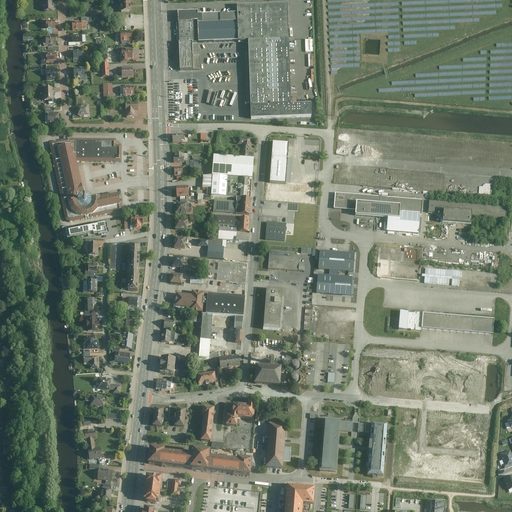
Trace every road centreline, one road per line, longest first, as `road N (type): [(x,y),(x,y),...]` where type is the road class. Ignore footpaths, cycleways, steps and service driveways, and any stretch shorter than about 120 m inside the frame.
road 1 (residential): [(327,159),(326,229),(363,240),(365,249),(353,399)]
road 2 (residential): [(241,389),(263,129)]
road 3 (residential): [(160,232),(107,242),(105,362),(113,372),(143,374)]
road 4 (residential): [(159,127),(67,123),(61,0)]
road 5 (tertiary): [(143,374),(160,232)]
road 6 (track): [(327,136),(324,0)]
road 7 (tertiary): [(159,127),(154,0)]
